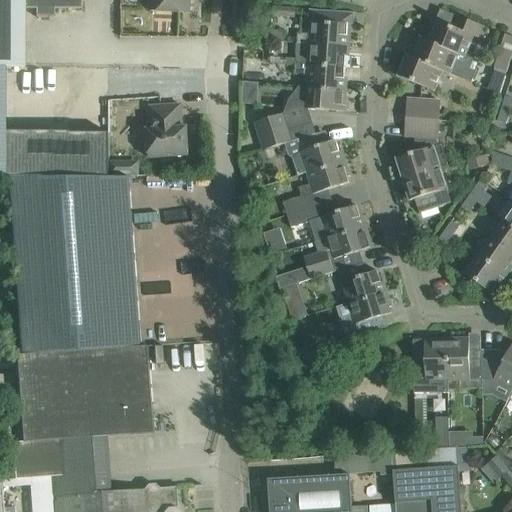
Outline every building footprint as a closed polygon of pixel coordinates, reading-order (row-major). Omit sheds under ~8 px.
[(0,0),(0,68),(3,68),(23,68),(23,9),(36,9),(36,17),(35,17),(35,18),(53,18),(53,17),(52,17),(52,9),(79,9),(78,0),(0,0)] [(148,0),(148,11),(189,13),(189,0),(148,0)] [(298,33),(297,43),(309,44),(349,47),(350,36),(347,36),(348,24),(337,24),(338,11),(309,9),(308,23),(310,23),(310,34),(298,33)] [(430,41),(430,42),(465,56),(474,36),(478,38),(483,26),(459,16),(455,28),(438,22),(430,41)] [(415,59),(414,59),(443,70),(442,71),(450,74),(450,73),(455,62),(469,67),(472,59),(465,56),(430,42),(430,41),(423,38),(422,39),(415,59)] [(507,72),(511,56),(511,40),(504,38),(498,57),(494,68),(507,72)] [(297,43),(296,65),(345,68),(346,57),(349,57),(349,47),(309,44),(297,43)] [(407,56),(399,77),(417,84),(434,91),(442,71),(443,70),(414,59),(415,59),(407,56)] [(296,65),(295,75),(307,76),(306,87),(347,90),(347,80),(345,79),(345,68),(296,65)] [(500,94),(507,72),(494,68),(488,90),(500,94)] [(295,100),(294,112),(305,112),(305,109),(308,109),(342,112),(343,106),(345,106),(347,90),(306,87),(305,100),(295,100)] [(511,98),(505,96),(501,109),(510,111),(510,110),(511,104),(511,98)] [(440,101),(428,100),(408,99),(407,112),(439,114),(440,101)] [(150,107),(151,129),(147,130),(149,158),(189,155),(187,127),(182,127),(181,105),(150,107)] [(510,111),(501,109),(497,121),(506,124),(510,111)] [(407,112),(406,125),(438,127),(439,114),(407,112)] [(255,123),(260,139),(289,130),(284,114),(255,123)] [(437,140),(438,127),(406,125),(405,138),(415,138),(414,153),(397,159),(403,180),(440,168),(448,165),(441,145),(439,145),(437,140)] [(289,130),(260,139),(264,151),(273,148),(286,144),(293,142),(289,130)] [(3,132),(3,176),(109,177),(109,133),(88,133),(49,132),(3,132)] [(300,151),(293,157),(299,176),(307,173),(345,161),(342,151),(340,152),(336,141),(310,149),(306,138),(297,141),(300,151)] [(264,151),(260,152),(263,162),(277,157),(273,148),(264,151)] [(110,161),(110,176),(139,176),(139,162),(110,161)] [(301,197),(283,202),(287,215),(312,207),(308,196),(328,190),(350,183),(348,177),(350,176),(345,161),(307,173),(310,185),(299,188),(301,197)] [(445,182),(440,168),(403,180),(410,201),(416,199),(420,211),(439,205),(450,202),(448,194),(453,192),(449,181),(445,182)] [(130,177),(6,178),(19,356),(143,347),(130,177)] [(476,202),(483,191),(476,186),(469,197),(476,202)] [(476,202),(469,197),(461,207),(468,212),(476,202)] [(312,207),(287,215),(291,227),(310,222),(312,231),(316,242),(327,238),(366,226),(363,216),(361,217),(357,206),(336,212),(315,219),(312,207)] [(511,209),(503,221),(511,227),(511,209)] [(451,237),(455,231),(459,226),(451,221),(444,232),(451,237)] [(511,227),(503,221),(491,239),(511,253),(511,227)] [(318,254),(304,258),(311,279),(334,272),(330,261),(370,248),(368,242),(371,242),(366,226),(327,238),(316,242),(315,242),(318,254)] [(444,248),(451,237),(444,232),(436,243),(444,248)] [(511,267),(511,253),(491,239),(478,256),(506,276),(511,267)] [(506,276),(478,256),(466,275),(493,294),(506,276)] [(341,282),(348,304),(386,291),(383,282),(381,282),(377,271),(367,274),(363,263),(338,271),(342,282),(341,282)] [(391,307),(386,291),(348,304),(352,315),(345,317),(343,321),(349,339),(382,329),(378,317),(391,313),(389,308),(391,307)] [(414,352),(413,352),(413,372),(414,381),(415,381),(426,381),(448,381),(447,339),(425,340),(425,351),(414,352)] [(469,339),(447,339),(448,381),(460,381),(460,389),(483,389),(482,380),(481,350),(469,350),(469,339)] [(501,350),(481,350),(482,380),(494,379),(494,380),(511,389),(511,344),(508,353),(501,350)] [(22,444),(10,445),(12,481),(52,478),(54,511),(179,511),(176,509),(174,488),(159,490),(154,485),(147,486),(143,491),(108,494),(106,473),(104,438),(155,434),(149,347),(143,347),(19,356),(15,356),(22,444)] [(449,446),(449,430),(448,415),(435,415),(436,430),(423,431),(423,447),(449,446)] [(495,452),(509,466),(511,462),(511,453),(503,444),(495,452)] [(419,451),(392,453),(394,476),(396,503),(411,502),(432,500),(433,511),(461,511),(459,477),(459,471),(457,449),(419,451)] [(368,477),(394,476),(392,453),(366,455),(368,477)] [(369,511),(369,506),(352,507),(350,474),(288,478),(268,480),(270,511),(369,511)] [(411,502),(396,503),(396,511),(433,511),(432,500),(411,502)]
